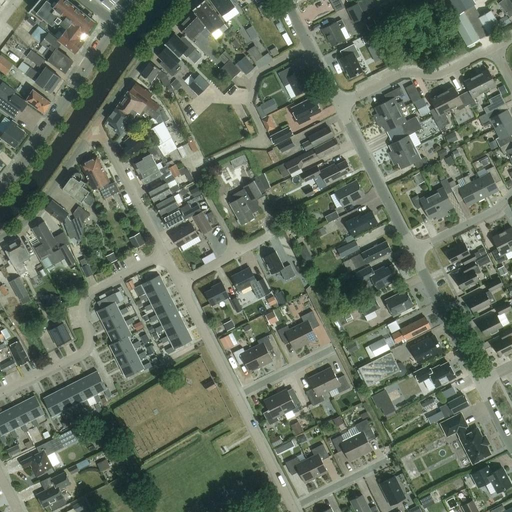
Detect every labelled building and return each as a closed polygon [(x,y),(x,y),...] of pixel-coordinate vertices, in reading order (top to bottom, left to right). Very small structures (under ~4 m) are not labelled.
[(69,28),(80,37),(85,32),(86,32),(95,21),(91,18),(93,16),(93,15),(90,13),(89,13),(87,15),(81,9),(82,8),(82,7),(79,4),(77,6),(70,1),(71,0),(40,0),(34,9),(30,13),(41,23),(45,18),(65,34),(69,28)] [(211,0),(222,15),(235,6),(230,0),(211,0)] [(278,11),(272,0),(267,0),(263,2),(270,15),(278,11)] [(345,7),(341,0),(330,0),(337,12),(345,7)] [(480,39),(471,25),(463,11),(476,4),(473,0),(450,0),(458,14),(451,18),(461,35),(466,43),(468,46),(471,44),(480,39)] [(511,15),(511,0),(502,0),(499,3),(510,17),(511,15)] [(212,9),(205,1),(194,9),(212,32),(217,38),(223,34),(218,28),(224,23),(213,9),(212,9)] [(365,17),(358,3),(347,8),(354,22),(365,17)] [(479,17),(489,34),(501,27),(491,10),(479,17)] [(191,40),(205,26),(193,14),(179,28),(191,40)] [(498,20),(502,27),(510,22),(506,15),(498,20)] [(228,23),(236,30),(240,25),(232,19),(228,23)] [(341,29),(346,26),(342,19),(337,22),(337,21),(324,28),(333,46),(346,39),(341,29)] [(366,24),(369,30),(377,26),(374,20),(366,24)] [(48,34),(39,26),(31,36),(48,49),(43,56),(49,60),(66,72),(73,61),(57,49),(62,42),(49,32),(48,34)] [(259,36),(252,26),(246,30),(252,40),(259,36)] [(84,40),(80,37),(69,28),(65,34),(60,40),(75,52),(76,50),(78,50),(80,47),(80,46),(84,40)] [(178,57),(179,57),(182,53),(186,58),(196,48),(183,36),(180,39),(175,34),(165,44),(167,46),(178,57)] [(350,77),(363,71),(356,58),(361,56),(354,43),(340,50),(343,57),(339,59),(342,65),(344,64),(350,77)] [(255,62),(263,57),(255,45),(247,51),(255,62)] [(181,59),(179,57),(178,57),(167,46),(158,56),(162,61),(159,64),(172,76),(181,67),(177,63),(181,59)] [(279,53),(276,48),(270,51),(273,56),(279,53)] [(41,67),(46,60),(31,50),(26,57),(41,67)] [(232,80),(241,71),(223,54),(218,58),(225,64),(220,69),(232,80)] [(0,69),(6,74),(14,64),(1,55),(0,55),(0,69)] [(246,75),(254,68),(245,57),(237,64),(246,75)] [(62,78),(46,67),(41,74),(23,61),(18,68),(51,92),(62,78)] [(151,82),(152,81),(158,73),(161,75),(160,76),(164,86),(170,83),(167,75),(150,62),(141,74),(151,82)] [(291,67),(278,73),(285,86),(289,84),(296,96),(312,88),(303,70),(295,74),(291,67)] [(476,75),(485,91),(496,85),(488,69),(476,75)] [(194,79),(204,90),(209,84),(199,74),(194,79)] [(473,97),(485,91),(476,75),(465,81),(469,90),(464,93),(472,108),(477,105),(473,97)] [(198,95),(204,90),(194,79),(188,85),(198,95)] [(181,86),(175,80),(171,84),(177,90),(181,86)] [(22,112),(28,103),(15,94),(16,91),(3,82),(0,85),(0,108),(14,119),(20,110),(22,112)] [(159,105),(152,100),(149,98),(152,94),(145,89),(144,89),(136,83),(130,91),(156,110),(159,105)] [(397,103),(394,97),(404,92),(401,86),(384,95),(387,100),(375,107),(378,113),(374,115),(377,121),(400,109),(405,106),(404,105),(408,103),(406,99),(397,103)] [(472,108),(464,93),(459,95),(454,87),(443,93),(451,108),(456,106),(459,110),(464,107),(469,104),(471,108),(472,108)] [(51,102),(35,91),(27,102),(44,113),(51,102)] [(160,114),(147,104),(128,91),(116,107),(117,107),(135,120),(143,110),(154,118),(151,119),(151,120),(144,124),(147,130),(164,121),(160,114)] [(440,128),(446,125),(450,123),(444,112),(451,108),(443,93),(431,98),(436,107),(430,110),(440,128)] [(500,94),(492,98),(495,102),(503,98),(500,94)] [(300,124),(310,119),(309,117),(321,111),(314,96),(292,108),(300,124)] [(270,99),(258,105),(264,115),(276,108),(270,99)] [(491,104),(484,108),(486,113),(494,109),(497,107),(495,102),(491,104)] [(494,109),(486,113),(479,117),(484,127),(492,123),(495,128),(511,120),(511,117),(508,109),(505,103),(497,107),(494,109)] [(117,107),(116,107),(107,120),(116,126),(115,127),(117,132),(120,134),(123,131),(128,135),(139,123),(137,122),(135,120),(117,107)] [(169,120),(164,109),(159,112),(165,122),(169,120)] [(403,130),(419,122),(416,116),(406,121),(400,109),(377,121),(380,127),(384,125),(387,131),(400,124),(403,130)] [(269,116),(262,120),(268,131),(275,128),(269,116)] [(23,134),(24,133),(24,131),(17,126),(18,124),(13,120),(1,137),(15,147),(23,135),(23,134)] [(511,140),(511,135),(511,134),(511,133),(511,120),(495,128),(499,137),(496,138),(500,146),(511,140)] [(172,137),(164,121),(148,131),(147,131),(155,145),(156,146),(156,147),(157,146),(160,152),(163,157),(177,148),(172,137)] [(392,158),(415,146),(409,135),(422,128),(419,122),(403,130),(405,136),(389,144),(392,150),(389,152),(392,158)] [(290,125),(271,135),(275,143),(294,133),(290,125)] [(306,150),(334,136),(329,126),(309,136),(310,140),(302,144),(306,150)] [(451,141),(459,137),(456,131),(448,134),(451,141)] [(136,132),(131,136),(124,142),(127,146),(125,148),(131,155),(145,144),(136,132)] [(199,150),(192,136),(187,138),(194,153),(199,150)] [(290,174),(301,169),(303,164),(318,156),(320,158),(340,148),(335,138),(307,152),(285,164),(290,174)] [(279,145),(282,152),(295,146),(291,139),(279,145)] [(492,149),(498,146),(495,140),(489,142),(492,149)] [(511,161),(511,160),(511,140),(500,146),(504,155),(507,153),(511,161)] [(152,156),(160,152),(157,146),(156,147),(156,146),(155,145),(146,150),(149,155),(151,154),(152,155),(152,156)] [(188,156),(182,146),(178,148),(183,158),(188,156)] [(417,168),(428,162),(425,156),(421,158),(415,146),(392,158),(395,164),(398,163),(401,169),(414,162),(417,168)] [(279,160),(273,149),(268,152),(274,163),(279,160)] [(139,173),(156,164),(152,156),(152,155),(151,154),(149,155),(143,158),(134,163),(139,173)] [(236,165),(246,160),(243,155),(234,159),(236,165)] [(115,182),(109,185),(108,181),(109,181),(97,156),(88,161),(86,160),(83,162),(82,163),(81,164),(94,189),(99,187),(105,199),(119,192),(115,182)] [(335,163),(320,170),(318,166),(301,174),(305,181),(321,173),(327,185),(346,176),(345,174),(352,171),(346,160),(335,165),(335,163)] [(172,175),(169,169),(166,164),(162,167),(160,162),(156,164),(139,173),(144,184),(159,176),(162,181),(172,175)] [(181,174),(179,169),(176,164),(169,167),(175,177),(181,174)] [(179,169),(181,174),(182,175),(185,174),(189,181),(194,179),(188,170),(187,169),(185,169),(184,166),(179,169)] [(496,183),(501,180),(494,166),(486,170),(488,173),(480,177),(489,195),(499,190),(496,183)] [(91,205),(94,201),(92,195),(88,193),(90,191),(86,188),(87,186),(85,184),(86,183),(81,179),(82,177),(82,175),(81,174),(81,173),(79,172),(78,172),(76,172),(74,173),(73,175),(72,175),(71,176),(63,188),(82,201),(83,200),(91,205)] [(412,176),(417,185),(424,181),(420,172),(412,176)] [(264,174),(259,176),(265,190),(270,188),(264,174)] [(180,189),(175,179),(172,175),(162,181),(164,184),(149,192),(154,202),(180,189)] [(230,203),(235,212),(242,224),(255,217),(252,213),(259,209),(256,204),(258,203),(255,198),(262,194),(266,192),(265,190),(258,175),(253,178),(254,180),(244,186),(245,188),(233,195),(236,200),(230,203)] [(472,182),(468,175),(464,177),(464,179),(467,184),(470,183),(478,200),(489,195),(480,177),(472,182)] [(453,191),(448,181),(447,178),(441,181),(443,187),(432,193),(443,216),(449,213),(448,209),(454,206),(447,194),(453,191)] [(467,184),(464,179),(459,182),(459,183),(452,187),(459,201),(464,199),(468,206),(478,200),(470,183),(467,184)] [(364,196),(357,181),(335,191),(343,206),(364,196)] [(198,187),(191,191),(194,197),(201,193),(198,187)] [(307,197),(308,196),(314,193),(311,187),(304,191),(307,197)] [(437,219),(443,216),(432,193),(420,199),(418,195),(412,198),(417,209),(423,206),(430,218),(436,215),(437,219)] [(161,215),(182,204),(181,202),(178,204),(174,195),(156,204),(161,215)] [(52,200),(45,209),(61,222),(65,217),(67,223),(65,223),(68,232),(74,230),(77,241),(82,240),(84,226),(83,223),(90,213),(79,206),(73,213),(75,218),(71,220),(69,213),(52,200)] [(184,206),(180,208),(163,217),(168,228),(201,211),(198,205),(187,210),(184,206)] [(204,234),(213,229),(202,211),(193,216),(204,234)] [(328,222),(339,217),(336,211),(325,216),(328,222)] [(377,223),(372,212),(361,218),(360,215),(346,222),(352,235),(377,223)] [(311,226),(315,221),(310,217),(306,222),(311,226)] [(56,243),(53,237),(44,221),(32,228),(40,242),(33,246),(45,268),(61,259),(66,267),(77,261),(67,244),(70,242),(64,231),(53,237),(57,245),(59,248),(53,251),(50,246),(56,243)] [(178,246),(198,235),(192,224),(172,235),(178,246)] [(511,226),(502,232),(511,250),(511,249),(511,226)] [(326,232),(323,227),(316,230),(319,236),(326,232)] [(505,253),(511,250),(502,232),(492,237),(498,248),(492,251),(498,263),(508,258),(505,253)] [(139,233),(129,238),(134,248),(144,242),(139,233)] [(27,269),(22,261),(30,257),(19,238),(3,246),(18,273),(27,269)] [(387,241),(362,253),(352,258),(356,268),(392,251),(387,241)] [(464,264),(477,258),(474,253),(471,255),(465,243),(447,252),(452,263),(462,258),(464,264)] [(481,256),(487,253),(484,247),(478,250),(481,256)] [(296,275),(291,264),(284,267),(276,251),(264,257),(272,274),(280,269),(286,280),(296,275)] [(110,263),(118,260),(114,252),(106,256),(110,263)] [(480,267),(491,261),(488,255),(477,261),(480,267)] [(456,278),(462,289),(480,280),(476,274),(481,271),(478,266),(477,266),(475,262),(462,268),(465,274),(456,278)] [(93,273),(89,264),(82,267),(86,276),(93,273)] [(378,289),(400,278),(393,264),(382,270),(381,268),(374,272),(370,265),(356,273),(362,283),(372,278),(378,289)] [(504,266),(497,269),(501,276),(507,272),(504,266)] [(252,284),(259,298),(270,292),(263,278),(257,281),(250,268),(232,276),(239,290),(252,284)] [(146,292),(139,296),(141,300),(149,297),(148,295),(166,286),(160,275),(142,284),(146,292)] [(18,277),(9,282),(18,299),(19,299),(22,305),(31,300),(18,277)] [(503,285),(499,277),(486,284),(490,291),(503,285)] [(205,292),(212,306),(230,297),(222,282),(216,285),(216,286),(205,292)] [(2,284),(0,285),(0,290),(4,296),(8,293),(2,284)] [(152,303),(145,307),(147,311),(154,307),(153,306),(171,297),(166,286),(148,295),(149,297),(152,303)] [(393,316),(414,306),(406,291),(394,297),(394,295),(385,300),(393,316)] [(473,312),(491,303),(486,292),(468,301),(473,312)] [(121,313),(122,315),(129,311),(127,307),(120,310),(116,304),(120,302),(123,300),(121,294),(117,296),(115,293),(98,301),(101,308),(97,310),(103,322),(121,313)] [(47,304),(58,308),(62,297),(51,294),(47,304)] [(364,316),(380,308),(374,296),(358,304),(364,316)] [(157,314),(150,317),(152,322),(159,318),(159,316),(176,307),(171,297),(153,306),(154,307),(157,314)] [(236,312),(242,309),(236,297),(230,300),(236,312)] [(499,315),(511,308),(508,302),(495,308),(499,315)] [(163,325),(156,328),(158,332),(165,329),(164,327),(182,318),(176,307),(159,316),(159,318),(163,325)] [(297,325),(306,344),(318,338),(313,328),(320,325),(313,310),(301,316),(304,322),(297,325)] [(269,323),(278,319),(274,311),(266,315),(269,323)] [(121,313),(103,322),(108,333),(126,324),(127,325),(134,322),(132,317),(125,321),(122,315),(121,313)] [(485,335),(503,326),(498,315),(479,324),(485,335)] [(406,340),(430,328),(425,317),(401,329),(402,331),(393,335),(396,342),(405,338),(406,340)] [(168,335),(161,339),(163,343),(170,339),(169,338),(187,329),(182,318),(164,327),(165,329),(168,335)] [(229,329),(237,325),(233,318),(226,322),(229,329)] [(389,322),(392,331),(402,327),(398,318),(389,322)] [(57,347),(73,339),(64,322),(49,330),(57,347)] [(126,324),(108,333),(113,343),(114,343),(128,336),(132,334),(127,325),(126,324)] [(306,344),(297,325),(290,329),(288,325),(278,330),(285,344),(291,341),(295,350),(306,344)] [(511,335),(511,334),(511,328),(500,335),(503,340),(494,345),(499,355),(511,348),(511,335)] [(173,346),(166,350),(169,354),(176,350),(175,348),(193,339),(187,329),(169,338),(170,339),(173,346)] [(225,349),(234,345),(228,334),(220,339),(225,349)] [(262,366),(273,360),(268,350),(274,348),(267,335),(258,340),(260,344),(252,347),(262,366)] [(411,348),(418,363),(443,351),(435,335),(411,348)] [(113,343),(110,344),(116,356),(133,347),(134,348),(141,345),(139,340),(132,344),(128,336),(114,343),(113,343)] [(395,344),(390,336),(385,339),(384,337),(359,350),(365,361),(389,348),(389,347),(395,344)] [(19,340),(9,346),(19,365),(29,360),(19,340)] [(357,350),(353,343),(347,346),(350,353),(357,350)] [(133,347),(116,356),(121,366),(139,357),(140,359),(147,355),(145,351),(137,355),(134,348),(133,347)] [(262,366),(252,347),(245,351),(243,347),(234,352),(240,365),(245,362),(250,372),(262,366)] [(368,386),(400,370),(391,352),(359,368),(368,386)] [(139,357),(121,366),(126,377),(144,368),(144,370),(152,366),(150,362),(143,365),(140,359),(139,357)] [(12,359),(0,365),(0,369),(2,373),(16,366),(12,359)] [(429,364),(415,372),(420,382),(431,376),(437,386),(456,376),(449,361),(436,368),(436,367),(432,369),(429,364)] [(337,387),(339,393),(351,387),(345,374),(337,378),(332,366),(320,372),(329,391),(337,387)] [(98,371),(87,376),(96,394),(98,393),(104,390),(108,397),(112,395),(108,387),(107,388),(98,371)] [(322,394),(329,391),(320,372),(309,378),(313,388),(306,391),(313,406),(325,400),(322,394)] [(96,394),(87,376),(76,381),(85,399),(87,398),(91,405),(101,400),(98,393),(96,394)] [(213,380),(204,385),(207,391),(216,385),(213,380)] [(76,381),(66,387),(75,405),(76,404),(83,400),(86,408),(91,405),(87,398),(85,399),(76,381)] [(66,387),(55,392),(64,410),(66,409),(72,406),(76,413),(80,411),(76,404),(75,405),(66,387)] [(294,413),(304,408),(298,397),(293,400),(287,389),(276,394),(285,413),(292,409),(294,413)] [(55,392),(44,398),(53,416),(61,411),(65,418),(69,416),(66,409),(64,410),(55,392)] [(277,416),(285,413),(276,394),(264,400),(268,408),(267,409),(268,410),(263,412),(270,425),(279,420),(277,416)] [(445,418),(469,405),(463,394),(439,407),(445,418)] [(36,395),(24,401),(33,419),(32,420),(35,427),(40,425),(36,417),(45,413),(36,395)] [(422,404),(425,409),(436,403),(433,398),(422,404)] [(397,410),(392,400),(381,406),(386,416),(386,415),(387,418),(396,413),(395,411),(397,410)] [(24,401),(14,406),(23,424),(21,425),(25,432),(29,430),(25,423),(32,420),(33,419),(24,401)] [(14,406),(3,412),(12,430),(10,431),(14,438),(18,435),(15,428),(21,425),(23,424),(14,406)] [(3,412),(0,413),(0,432),(1,435),(0,435),(0,436),(3,443),(8,441),(4,434),(10,431),(12,430),(3,412)] [(468,433),(464,426),(468,425),(462,413),(442,422),(448,434),(458,429),(461,436),(460,436),(464,446),(465,446),(469,454),(468,455),(472,463),(482,459),(481,458),(490,453),(486,444),(489,442),(485,436),(483,437),(478,428),(468,433)] [(361,455),(373,449),(369,441),(376,437),(367,419),(355,425),(359,433),(352,436),(361,455)] [(304,431),(299,421),(291,425),(296,435),(304,431)] [(274,447),(283,443),(279,435),(275,437),(274,434),(268,437),(274,447)] [(361,455),(352,436),(345,440),(342,434),(332,439),(339,452),(344,449),(350,461),(361,455)] [(53,467),(47,455),(64,447),(59,437),(37,448),(39,453),(21,461),(24,467),(31,464),(33,467),(32,468),(36,476),(45,472),(44,471),(53,467)] [(226,437),(219,441),(221,447),(229,443),(226,437)] [(10,456),(21,451),(18,444),(7,449),(10,456)] [(288,450),(285,444),(278,447),(281,453),(288,450)] [(316,477),(328,471),(322,460),(329,456),(323,444),(312,449),(315,455),(307,459),(316,477)] [(316,477),(307,459),(300,462),(297,457),(286,462),(292,475),(299,471),(305,483),(316,477)] [(108,458),(99,462),(107,477),(115,473),(108,458)] [(87,459),(77,464),(69,468),(72,474),(80,471),(90,465),(87,459)] [(498,492),(511,485),(502,467),(491,473),(487,466),(472,473),(479,486),(492,480),(498,492)] [(60,489),(71,483),(65,471),(52,478),(55,485),(37,494),(44,507),(49,504),(52,509),(66,501),(60,489)] [(405,497),(395,476),(380,483),(391,504),(405,497)] [(363,494),(359,496),(356,495),(355,498),(351,500),(356,511),(379,511),(376,506),(370,509),(363,494)] [(434,501),(430,494),(420,499),(423,506),(434,501)] [(73,505),(74,508),(76,511),(77,511),(87,507),(84,500),(73,505)] [(479,511),(473,500),(462,506),(464,511),(479,511)]
